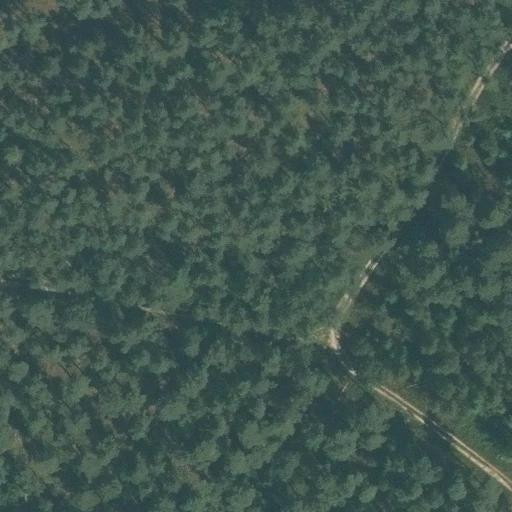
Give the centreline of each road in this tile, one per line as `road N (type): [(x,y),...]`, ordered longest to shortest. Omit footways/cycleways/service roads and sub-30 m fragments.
road 1 (track): [(511,47),(465,110),(324,353),(511,490)]
road 2 (track): [(324,353),(0,292)]
